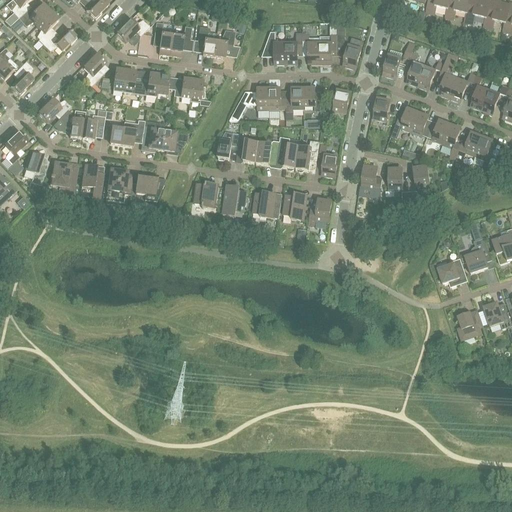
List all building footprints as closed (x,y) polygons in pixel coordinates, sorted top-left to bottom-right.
[(15,0),(13,1),(17,6),(12,12),(19,21),(30,11),(25,6),(33,0),(15,0)] [(93,0),(96,2),(86,12),(96,22),(102,15),(101,14),(109,6),(105,2),(105,0),(93,0)] [(446,19),(450,0),(429,0),(426,14),(435,16),(436,8),(447,11),(445,19),(446,19)] [(465,23),(470,0),(450,0),(446,19),(454,21),(456,13),(467,15),(465,23)] [(470,0),(465,23),(473,25),(475,17),(486,20),(484,28),(491,0),(490,2),(483,0),(470,0)] [(503,33),(510,5),(509,6),(498,3),(498,2),(491,0),(484,28),(492,30),(494,22),(505,24),(503,32),(503,33)] [(511,5),(510,5),(503,33),(511,34),(511,32),(511,5)] [(34,16),(30,11),(19,21),(26,29),(34,24),(37,28),(51,14),(43,6),(34,16)] [(419,16),(417,23),(423,25),(425,15),(421,13),(420,13),(419,16)] [(49,32),(51,30),(59,22),(51,14),(37,28),(41,32),(37,39),(40,41),(39,42),(43,47),(53,36),(49,32)] [(19,21),(14,15),(9,19),(14,25),(19,21)] [(125,45),(133,38),(135,35),(140,39),(150,29),(143,22),(136,26),(131,22),(123,30),(122,29),(116,36),(125,45)] [(160,51),(170,53),(173,33),(174,27),(156,25),(154,37),(161,38),(160,51)] [(0,30),(6,35),(9,31),(4,26),(0,30)] [(332,66),(331,62),(331,58),(337,58),(337,45),(337,43),(337,36),(337,26),(331,26),(331,45),(320,45),(320,62),(320,66),(332,66)] [(241,27),(238,34),(244,36),(247,29),(241,27)] [(184,35),(173,33),(170,53),(182,54),(183,41),(190,42),(192,30),(185,29),(184,35)] [(203,57),(214,59),(216,39),(211,39),(210,30),(200,29),(198,43),(204,44),(203,57)] [(14,36),(9,31),(6,35),(11,40),(14,36)] [(43,47),(50,54),(57,49),(62,54),(70,45),(71,46),(77,40),(68,31),(58,41),(53,36),(43,47)] [(216,39),(214,59),(225,60),(227,47),(233,48),(235,34),(225,33),(222,40),(216,39)] [(286,67),(286,46),(276,46),(276,34),(271,35),(264,54),(275,54),(275,67),(286,67)] [(297,35),(297,46),(286,46),(286,67),(297,67),(297,58),(297,53),(303,53),(303,44),(303,37),(303,35),(297,35)] [(309,53),(309,58),(309,63),(309,67),(320,66),(320,62),(320,45),(309,46),(309,40),(309,37),(309,35),(303,35),(303,37),(303,44),(303,53),(309,53)] [(345,36),(337,36),(337,43),(337,45),(345,47),(345,36)] [(20,50),(24,46),(19,41),(15,45),(20,50)] [(404,57),(411,59),(412,55),(415,47),(409,44),(404,57)] [(361,51),(349,48),(343,68),(356,72),(361,51)] [(0,71),(10,61),(6,56),(8,54),(5,51),(0,55),(0,71)] [(29,61),(34,56),(30,52),(25,58),(29,61)] [(99,72),(104,67),(107,64),(97,55),(91,61),(92,62),(84,70),(88,75),(84,82),(91,89),(104,76),(99,72)] [(412,55),(411,59),(408,67),(413,69),(407,85),(418,89),(425,69),(415,65),(418,57),(412,55)] [(401,61),(389,57),(383,78),(395,81),(401,61)] [(15,65),(10,61),(0,71),(0,78),(4,82),(14,72),(16,74),(24,66),(20,63),(17,63),(15,65)] [(439,81),(444,83),(439,97),(450,101),(457,81),(450,79),(456,64),(446,61),(444,67),(442,73),(439,81)] [(11,89),(20,98),(26,91),(34,82),(29,78),(33,71),(26,64),(24,66),(16,74),(20,78),(11,89)] [(436,71),(442,73),(444,67),(438,64),(436,71)] [(425,69),(418,89),(428,93),(435,73),(425,69)] [(113,93),(123,94),(126,72),(116,71),(113,93)] [(136,74),(126,72),(123,94),(140,97),(141,85),(134,84),(136,74)] [(141,85),(140,97),(157,99),(160,77),(160,74),(152,73),(151,76),(150,76),(148,86),(141,85)] [(169,79),(160,77),(157,99),(157,95),(167,97),(169,79)] [(468,83),(474,85),(476,79),(470,77),(468,83)] [(482,81),(476,79),(474,85),(479,88),(482,81)] [(101,89),(108,90),(110,81),(103,80),(101,89)] [(201,102),(201,100),(204,100),(205,95),(204,95),(205,89),(202,88),(203,81),(194,80),(193,82),(190,104),(200,105),(200,107),(208,108),(211,103),(201,102)] [(190,104),(193,82),(183,81),(181,99),(190,100),(190,104)] [(457,81),(450,101),(460,105),(467,85),(457,81)] [(471,109),(482,113),(489,93),(478,89),(471,109)] [(506,97),(508,91),(502,89),(500,95),(506,97)] [(315,90),(303,91),(304,108),(315,107),(315,90)] [(258,112),(270,112),(269,91),(258,91),(258,94),(254,94),(250,107),(258,107),(258,112)] [(281,91),(269,91),(270,112),(287,112),(286,100),(281,100),(281,91)] [(293,121),(293,108),(304,108),(303,91),(292,91),(293,106),(287,107),(287,100),(286,100),(287,112),(287,121),(293,121)] [(338,93),(334,113),(346,116),(350,95),(338,93)] [(499,97),(489,93),(482,113),(492,117),(499,97)] [(57,115),(62,119),(72,108),(65,102),(58,106),(53,101),(45,110),(44,109),(38,115),(47,125),(57,115)] [(374,121),(386,124),(390,103),(378,101),(374,121)] [(511,101),(503,121),(511,124),(511,101)] [(247,107),(239,107),(230,123),(239,123),(247,107)] [(400,130),(411,134),(418,115),(408,111),(400,130)] [(80,141),(82,141),(85,120),(69,118),(66,115),(54,127),(59,132),(67,123),(72,124),(70,140),(72,140),(72,142),(80,141)] [(418,115),(411,134),(421,138),(429,119),(418,115)] [(104,132),(105,122),(105,119),(93,118),(92,121),(85,120),(82,141),(84,141),(91,145),(92,143),(94,143),(96,131),(104,132)] [(143,136),(144,128),(145,124),(138,123),(138,126),(125,124),(122,147),(133,148),(135,134),(143,136)] [(440,123),(437,131),(431,129),(427,139),(433,142),(432,143),(443,146),(450,127),(440,123)] [(122,147),(125,124),(124,124),(124,129),(113,128),(110,145),(122,147)] [(455,145),(456,143),(461,131),(450,127),(443,146),(453,150),(450,159),(456,161),(458,154),(461,147),(455,145)] [(161,152),(164,133),(151,131),(151,129),(144,128),(143,136),(142,144),(147,145),(149,147),(148,153),(155,154),(155,152),(161,152)] [(167,155),(174,157),(175,149),(176,148),(183,149),(187,144),(188,137),(177,135),(164,133),(161,152),(167,153),(167,155)] [(12,167),(22,157),(18,153),(28,143),(19,134),(13,140),(14,141),(5,149),(9,153),(5,160),(12,167)] [(232,147),(239,148),(240,136),(233,135),(232,144),(221,143),(218,160),(230,162),(232,147)] [(475,158),(476,155),(482,139),(472,135),(464,155),(475,158)] [(241,136),(240,136),(239,148),(238,155),(238,153),(243,154),(245,156),(243,164),(256,166),(256,168),(256,166),(260,144),(259,144),(259,145),(247,144),(248,138),(246,136),(241,136)] [(295,173),(296,173),(299,147),(299,149),(289,148),(290,143),(288,141),(280,139),(280,144),(277,161),(278,161),(278,159),(283,159),(284,162),(283,169),(288,170),(289,172),(291,172),(293,172),(294,171),(296,171),(295,173)] [(482,139),(476,155),(475,158),(485,162),(493,143),(482,139)] [(260,144),(256,166),(256,168),(257,166),(270,168),(271,160),(273,158),(277,159),(277,161),(280,144),(274,143),(272,144),(272,147),(260,146),(260,144)] [(299,147),(296,173),(296,171),(298,172),(299,173),(301,174),(303,174),(304,172),(309,173),(310,165),(312,164),(317,164),(316,166),(317,166),(320,144),(312,143),(310,144),(309,151),(299,149),(300,147),(299,147)] [(511,150),(503,147),(500,154),(498,160),(508,164),(511,152),(511,150)] [(418,162),(419,157),(405,152),(403,158),(418,162)] [(42,162),(44,158),(32,154),(26,172),(35,175),(32,185),(41,188),(49,165),(42,162)] [(338,159),(325,157),(322,178),(335,180),(338,159)] [(12,167),(8,171),(15,178),(23,170),(16,163),(12,167)] [(50,187),(60,188),(62,189),(61,192),(71,193),(72,184),(75,185),(76,175),(70,174),(71,166),(66,165),(65,167),(55,165),(53,179),(51,178),(50,187)] [(100,202),(104,176),(96,175),(97,169),(85,168),(82,189),(94,190),(92,201),(100,202)] [(414,170),(417,191),(429,189),(427,168),(414,170)] [(380,196),(382,183),(376,182),(378,170),(365,169),(362,189),(374,191),(374,195),(380,196)] [(131,197),(133,185),(127,184),(128,174),(111,171),(106,203),(123,205),(125,196),(131,197)] [(389,192),(402,192),(402,171),(389,171),(389,192)] [(6,203),(8,201),(17,193),(0,174),(0,197),(1,197),(6,203)] [(135,195),(146,196),(148,195),(155,196),(156,193),(161,193),(166,181),(158,180),(158,178),(138,175),(135,195)] [(442,184),(443,193),(451,189),(449,183),(442,184)] [(219,187),(207,186),(207,185),(206,185),(206,188),(197,187),(194,206),(203,207),(203,210),(204,210),(204,209),(215,211),(219,187)] [(40,190),(33,187),(31,194),(38,196),(40,190)] [(239,194),(240,190),(227,188),(223,217),(236,218),(236,214),(244,215),(245,209),(246,207),(247,204),(246,201),(247,195),(239,194)] [(418,193),(410,194),(411,211),(418,207),(418,193)] [(411,211),(410,194),(402,194),(403,211),(411,211)] [(275,205),(276,197),(264,195),(263,197),(256,196),(253,215),(261,216),(260,219),(273,221),(273,220),(279,220),(281,206),(275,205)] [(295,196),(295,199),(286,198),(284,217),(292,218),(292,221),(304,223),(308,198),(295,196)] [(24,212),(30,206),(23,199),(17,205),(24,212)] [(332,204),(319,202),(317,214),(311,214),(309,227),(315,228),(316,223),(329,224),(332,204)] [(94,203),(92,219),(98,220),(100,204),(94,203)] [(108,213),(100,212),(99,220),(107,221),(108,213)] [(213,237),(216,233),(215,228),(210,227),(206,231),(208,236),(213,237)] [(299,231),(297,240),(306,241),(307,232),(299,231)] [(511,231),(501,235),(502,239),(492,243),(500,266),(511,262),(511,231)] [(488,270),(486,264),(492,262),(485,240),(474,244),(476,249),(474,249),(473,250),(472,252),(471,254),(459,258),(460,261),(462,265),(467,263),(471,276),(488,270)] [(444,243),(445,248),(449,250),(453,247),(452,242),(447,241),(444,243)] [(450,290),(462,286),(458,276),(465,274),(462,265),(460,261),(452,264),(453,266),(438,271),(443,286),(448,284),(450,290)] [(500,326),(501,330),(504,331),(511,328),(511,327),(504,305),(504,306),(498,308),(497,305),(484,309),(490,329),(500,326)] [(458,331),(459,335),(458,336),(460,339),(461,339),(462,343),(482,336),(479,330),(483,328),(478,313),(470,315),(458,319),(462,330),(458,331)]
